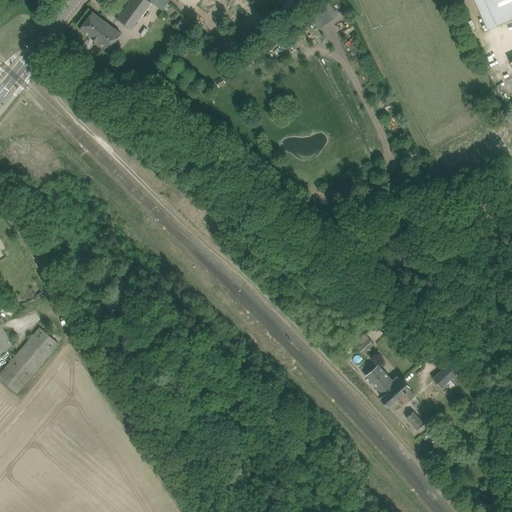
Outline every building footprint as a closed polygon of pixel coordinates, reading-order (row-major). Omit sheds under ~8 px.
[(141,24),(137,21),(151,3),(149,1),(149,0),(130,0),(117,19),(132,29),(134,26),(137,29),(141,24)] [(511,0),(484,0),(496,26),(511,18),(511,0)] [(324,6),(334,18),(338,15),(329,2),(324,6)] [(109,51),(121,34),(92,12),(79,28),(109,51)] [(323,26),(314,13),(309,17),(318,29),(323,26)] [(176,25),(188,36),(196,28),(184,17),(176,25)] [(246,68),(262,58),(258,52),(242,63),(246,68)] [(0,353),(13,346),(0,323),(0,353)] [(0,378),(17,393),(59,343),(40,327),(0,374),(0,378)] [(362,355),(374,344),(365,334),(362,337),(358,334),(355,337),(362,344),(356,349),(362,355)] [(452,390),(463,380),(455,371),(457,370),(455,368),(454,370),(451,367),(453,366),(451,364),(450,365),(449,364),(436,375),(435,374),(433,375),(435,376),(433,378),(434,380),(433,381),(434,383),(435,382),(438,384),(436,385),(438,387),(439,386),(441,387),(443,385),(444,387),(446,385),(444,383),(445,383),(452,390)] [(400,380),(396,376),(392,380),(379,365),(366,376),(383,395),(384,395),(400,380)] [(389,406),(397,398),(399,396),(401,399),(399,400),(402,404),(404,402),(405,403),(414,394),(409,388),(409,387),(401,379),(400,380),(384,395),(383,395),(384,395),(381,397),(389,406)] [(414,410),(407,416),(417,429),(424,423),(414,410)]
